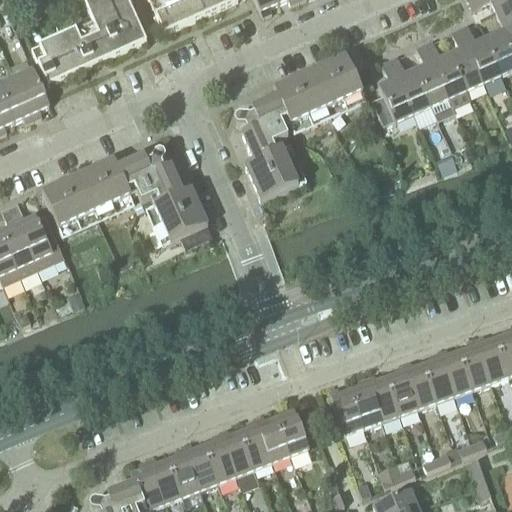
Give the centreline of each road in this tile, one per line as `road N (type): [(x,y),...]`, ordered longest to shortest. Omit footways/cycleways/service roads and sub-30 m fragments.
road 1 (residential): [(32,492),(300,383),(511,312)]
road 2 (tertiary): [(7,435),(280,331)]
road 3 (residential): [(280,331),(182,92)]
road 4 (tertiary): [(280,331),(511,251)]
road 5 (residential): [(182,92),(383,0)]
road 6 (residential): [(0,169),(182,92)]
